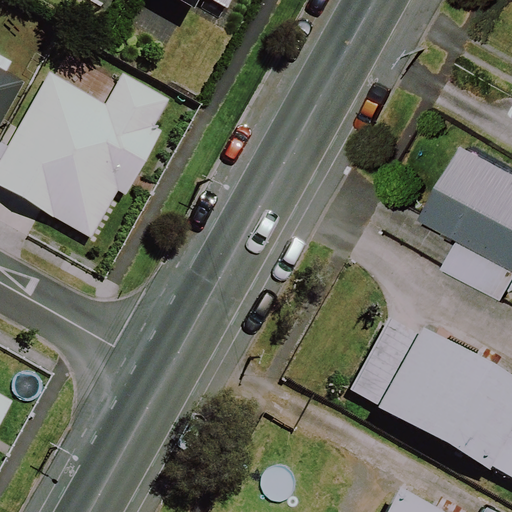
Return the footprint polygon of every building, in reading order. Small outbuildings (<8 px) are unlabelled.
[(0,107),(14,81),(0,73),(0,107)] [(172,106),(120,78),(103,110),(46,79),(0,163),(0,192),(88,240),(114,192),(123,196),(172,106)] [(511,167),(476,145),(431,216),(511,266),(511,167)] [(511,286),(511,270),(460,243),(447,269),(506,299),(511,286)] [(511,422),(511,380),(417,332),(375,414),(511,484),(511,434),(507,432),(511,422)] [(377,511),(426,511),(388,492),(377,511)]
